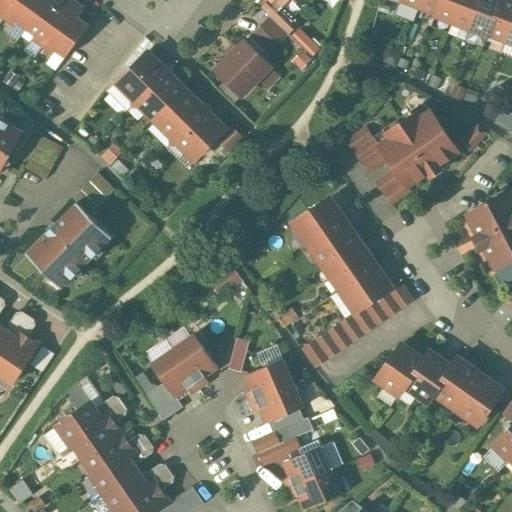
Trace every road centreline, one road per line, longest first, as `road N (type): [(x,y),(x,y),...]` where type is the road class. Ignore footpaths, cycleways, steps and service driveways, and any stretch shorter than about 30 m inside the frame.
road 1 (residential): [(258,511),(213,408),(170,434),(222,507)]
road 2 (residential): [(396,235),(454,316),(511,358)]
